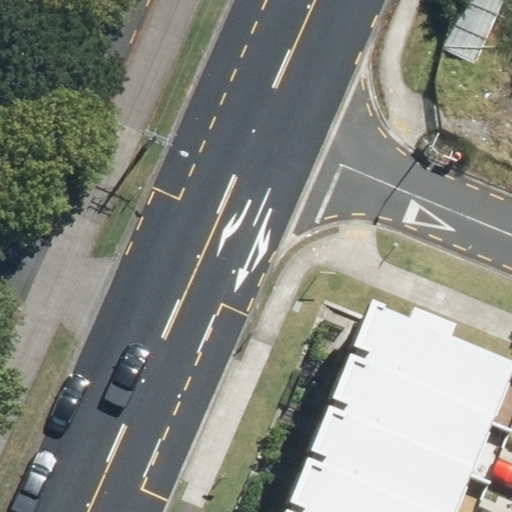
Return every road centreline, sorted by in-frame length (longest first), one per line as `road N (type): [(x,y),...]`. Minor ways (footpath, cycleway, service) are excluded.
road 1 (secondary): [(88,511),(258,128)]
road 2 (residential): [(511,237),(258,128)]
road 3 (secondary): [(258,128),(314,0)]
